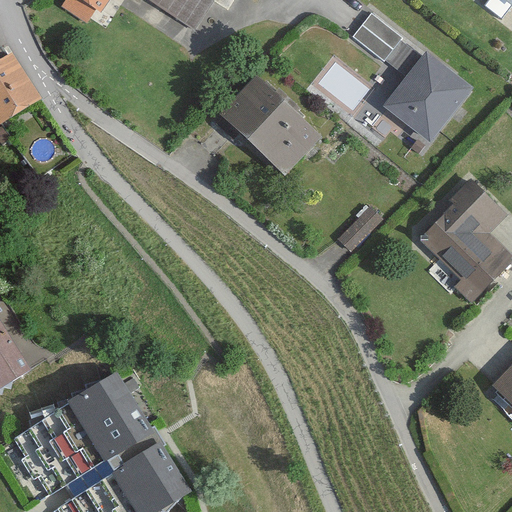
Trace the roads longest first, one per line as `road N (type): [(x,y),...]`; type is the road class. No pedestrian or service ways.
road 1 (residential): [(41,79),(245,215),(336,299),(438,511)]
road 2 (residential): [(330,511),(272,356),(104,167),(41,79)]
road 3 (unknown): [(386,405),(417,392),(511,290)]
